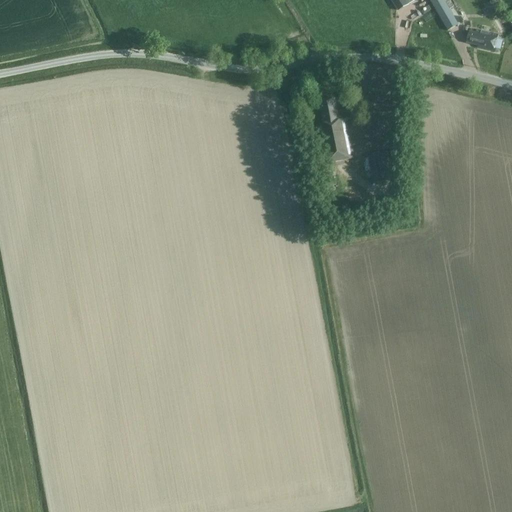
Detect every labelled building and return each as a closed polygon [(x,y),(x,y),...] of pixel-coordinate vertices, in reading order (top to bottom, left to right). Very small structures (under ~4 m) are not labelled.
[(392,0),(399,11),(409,5),(406,0),(392,0)] [(444,0),(430,0),(448,31),(451,29),(459,24),(444,0)] [(495,0),(485,6),(491,16),(501,10),(495,0)] [(497,35),(476,30),(475,33),(469,32),(467,43),(478,45),(477,48),(494,51),(497,35)] [(340,121),(335,99),(320,102),(324,123),(318,125),(326,163),(355,157),(347,119),(340,121)] [(374,183),(394,179),(388,152),(368,155),(374,183)]
